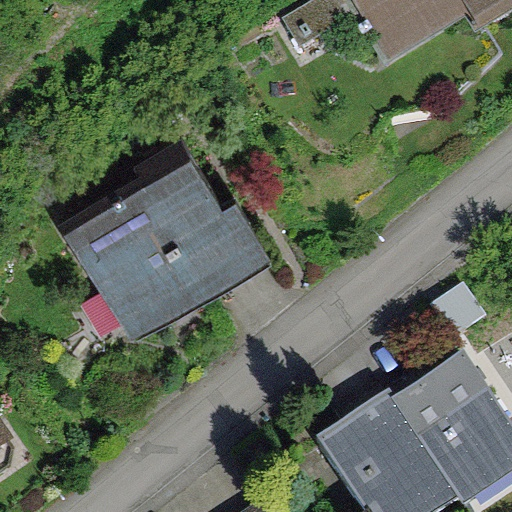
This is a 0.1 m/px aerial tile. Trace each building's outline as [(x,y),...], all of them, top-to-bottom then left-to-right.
[(511,0),(349,0),(340,5),(381,73),(365,83),(390,125),(419,108),(435,121),(484,70),(470,47),(511,22),(511,0)] [(132,331),(274,250),(203,126),(61,207),(132,331)] [(511,428),(464,357),(393,404),(459,503),(464,510),(511,478),(511,428)] [(388,396),(316,443),(361,511),(445,511),(459,503),(393,404),(388,396)] [(0,463),(19,450),(0,421),(0,463)]
